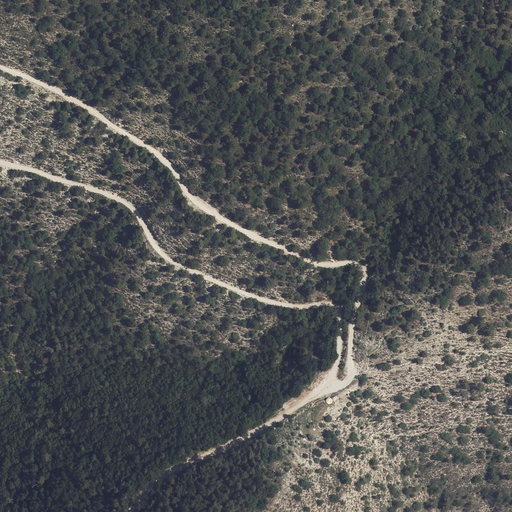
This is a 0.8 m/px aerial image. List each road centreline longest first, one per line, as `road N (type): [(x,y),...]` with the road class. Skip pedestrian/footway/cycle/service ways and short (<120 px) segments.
road 1 (track): [(0,66),(152,148),(202,208),(284,250),(333,266),(356,262),(365,271),(350,371),(331,386)]
road 2 (track): [(331,386),(340,314),(332,303),(281,304),(236,291),(171,260),(115,195),(0,164)]
road 3 (track): [(331,386),(153,478),(132,511)]
